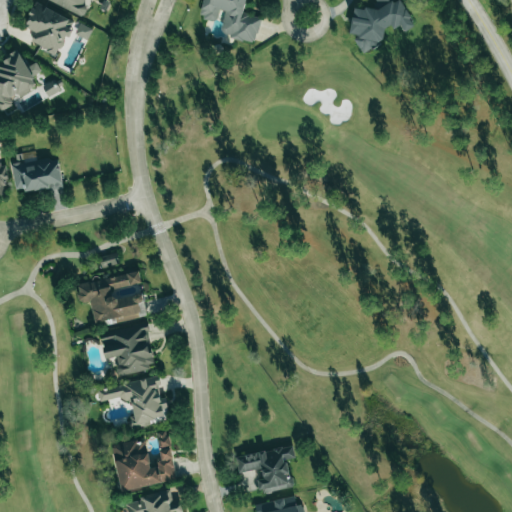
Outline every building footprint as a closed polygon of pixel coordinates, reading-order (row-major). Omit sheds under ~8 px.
[(46,0),(83,17),(88,7),(83,4),(84,0),(46,0)] [(246,0),(204,0),(200,17),(216,21),(219,10),(225,12),(220,35),(255,43),(261,18),(244,14),(246,0)] [(350,16),(357,32),(353,34),(362,53),(387,41),(383,32),(401,23),(404,32),(415,27),(402,0),(398,0),(375,0),(378,3),(350,16)] [(73,21),(36,3),(24,27),(35,32),(30,42),(57,56),(71,29),(69,28),(73,21)] [(75,34),(87,40),(93,29),(80,23),(75,34)] [(26,67),(18,51),(0,59),(0,108),(1,111),(14,105),(12,100),(37,88),(31,76),(41,72),(36,63),(26,67)] [(47,97),(59,92),(55,81),(43,85),(47,97)] [(15,193),(62,187),(58,158),(11,164),(15,193)] [(0,195),(9,194),(2,160),(0,160),(0,195)] [(98,258),(102,269),(118,265),(114,253),(98,258)] [(76,283),(80,303),(90,301),(94,323),(116,319),(116,322),(142,317),(139,303),(144,302),(139,272),(76,283)] [(155,368),(147,323),(100,333),(105,359),(115,357),(118,375),(155,368)] [(98,389),(100,403),(130,397),(134,416),(129,417),(131,428),(170,420),(166,397),(162,398),(158,377),(98,389)] [(176,481),(167,430),(155,433),(160,466),(150,467),(145,439),(113,445),(121,490),(176,481)] [(239,474),(261,469),(263,479),(258,480),(261,494),(293,488),(287,460),(295,459),(293,446),(236,457),(239,474)] [(182,511),(180,502),(173,503),(170,491),(125,501),(127,511),(182,511)] [(256,504),(257,511),(303,511),(302,505),(296,506),(294,497),(256,504)]
